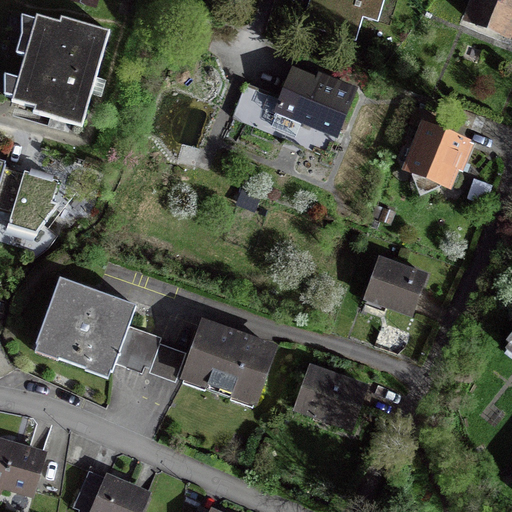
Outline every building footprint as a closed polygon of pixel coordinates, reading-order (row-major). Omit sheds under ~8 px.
[(511,0),(476,0),(468,22),(506,37),(511,21),(511,0)] [(3,97),(11,99),(10,103),(33,110),(32,115),(81,129),(92,89),(108,34),(59,19),(58,24),(35,18),(33,22),(20,18),(20,37),(15,56),(23,58),(17,81),(3,77),(3,97)] [(322,86),(291,73),(271,121),(273,121),(278,110),(292,116),(292,117),(336,135),(353,93),(324,82),(322,86)] [(417,109),(411,124),(424,130),(408,170),(452,187),(458,172),(459,172),(469,148),(433,133),(439,119),(417,109)] [(57,184),(23,174),(20,185),(6,231),(32,239),(33,240),(58,206),(51,204),(57,184)] [(410,317),(424,278),(378,262),(364,300),(360,312),(361,313),(366,301),(410,317)] [(95,294),(58,281),(34,347),(59,356),(57,361),(84,371),(86,365),(110,374),(114,366),(140,376),(150,350),(123,340),(134,308),(95,294)] [(272,351),(202,326),(183,378),(206,387),(204,391),(229,400),(231,395),(254,404),(272,351)] [(175,381),(185,355),(158,345),(149,371),(175,381)] [(365,390),(308,370),(294,410),(350,430),(359,407),(365,390)] [(14,448),(0,443),(0,488),(1,486),(32,495),(43,458),(19,451),(20,449),(14,448)] [(132,492),(87,473),(71,509),(76,511),(140,511),(145,500),(131,494),(132,492)]
